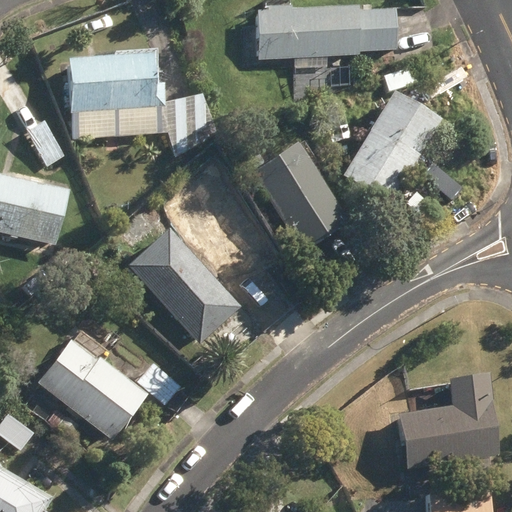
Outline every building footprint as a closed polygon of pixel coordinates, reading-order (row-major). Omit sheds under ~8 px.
[(295,60),(295,70),(329,68),(329,58),(360,56),(360,53),(399,51),(397,10),(360,12),(360,7),(293,10),(293,7),(269,7),(270,12),(256,12),(259,62),(295,60)] [(168,134),(177,159),(217,136),(204,98),(166,104),(165,83),(157,84),(155,54),(68,60),(74,141),(168,134)] [(345,177),(392,205),(443,121),(395,92),(345,177)] [(28,133),(47,168),(65,158),(45,123),(28,133)] [(253,174),(305,253),(350,223),(298,144),(253,174)] [(0,234),(56,247),(69,192),(0,175),(0,234)] [(211,196),(233,229),(254,214),(232,181),(211,196)] [(128,268),(200,346),(241,308),(170,230),(128,268)] [(276,238),(284,249),(291,243),(284,232),(276,238)] [(37,385),(112,442),(148,396),(105,363),(111,355),(82,333),(74,344),(70,342),(37,385)] [(137,385),(166,408),(181,388),(153,366),(137,385)] [(408,465),(409,471),(501,458),(489,374),(450,380),(454,407),(401,415),(402,419),(398,420),(405,465),(408,465)] [(0,421),(0,438),(21,453),(34,434),(5,414),(0,421)] [(59,430),(71,439),(79,427),(67,418),(59,430)] [(0,511),(43,511),(51,499),(1,470),(0,468),(0,511)] [(430,494),(430,511),(492,511),(492,491),(430,494)]
